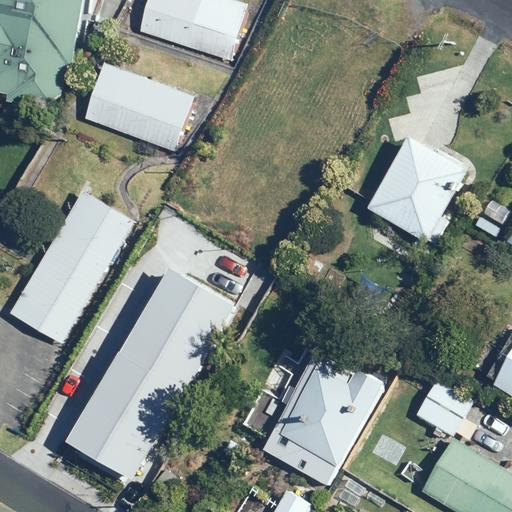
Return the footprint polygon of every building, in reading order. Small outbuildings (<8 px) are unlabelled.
[(0,90),(13,93),(12,100),(43,107),(66,93),(72,64),(78,65),(91,0),(6,0),(3,16),(0,15),(0,90)] [(239,0),(153,0),(143,32),(234,61),(253,4),(239,0)] [(363,16),(338,58),(373,79),(398,36),(363,16)] [(144,139),(140,150),(156,155),(160,145),(178,151),(198,94),(110,61),(89,118),(144,139)] [(416,135),(375,207),(439,244),(454,220),(446,216),(474,168),(416,135)] [(319,182),(327,180),(319,153),(305,158),(299,139),(198,170),(210,209),(244,199),(253,226),(287,215),(280,194),(290,191),(292,197),(294,196),(297,206),(316,200),(312,190),(321,187),(319,182)] [(88,190),(16,313),(66,343),(138,220),(88,190)] [(90,375),(122,422),(160,396),(173,416),(206,393),(185,363),(197,354),(174,320),(165,327),(153,311),(101,347),(111,361),(90,375)] [(511,340),(491,375),(500,381),(499,383),(511,391),(511,340)] [(290,400),(294,403),(268,450),(331,485),(343,464),(345,465),(392,382),(367,368),(363,374),(322,352),(303,388),(298,385),(290,400)] [(422,413),(457,435),(476,405),(441,383),(422,413)] [(511,511),(511,469),(459,438),(427,491),(461,511),(511,511)] [(310,511),(315,504),(290,490),(277,511),(310,511)]
